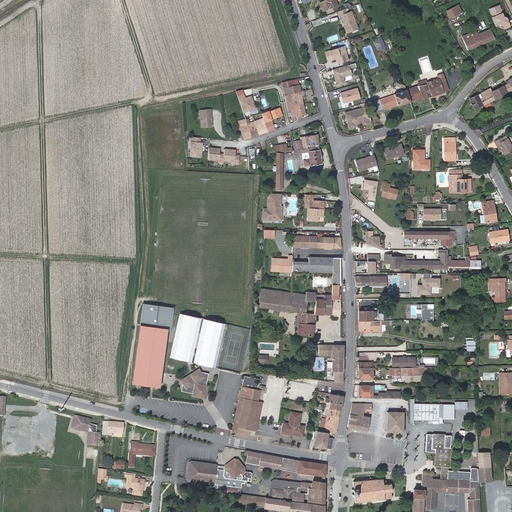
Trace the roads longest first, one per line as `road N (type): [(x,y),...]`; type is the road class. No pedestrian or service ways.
road 1 (tertiary): [(341,459),(351,303),(337,147)]
road 2 (unclassified): [(341,459),(163,425)]
road 3 (unclassified): [(163,425),(0,384)]
road 4 (tertiary): [(337,147),(292,0)]
road 5 (unknown): [(326,111),(248,141),(211,141)]
road 6 (residential): [(337,147),(452,112)]
